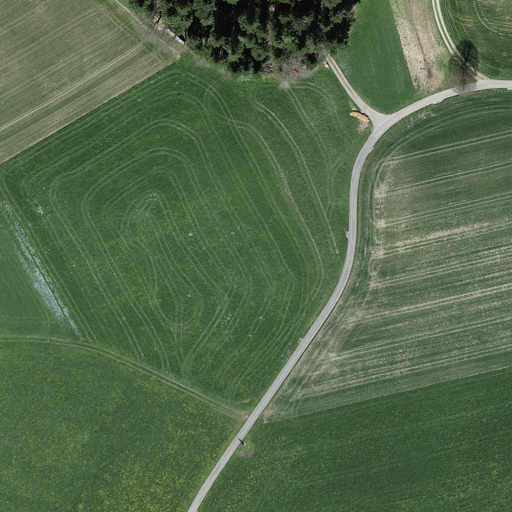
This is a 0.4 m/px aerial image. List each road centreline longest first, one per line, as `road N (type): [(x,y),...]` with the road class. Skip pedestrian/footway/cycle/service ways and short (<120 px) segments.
road 1 (unclassified): [(511,86),(467,86),(435,97),(369,144),(355,175),(342,282),(190,511)]
road 2 (track): [(386,126),(351,94),(323,51),(261,0)]
